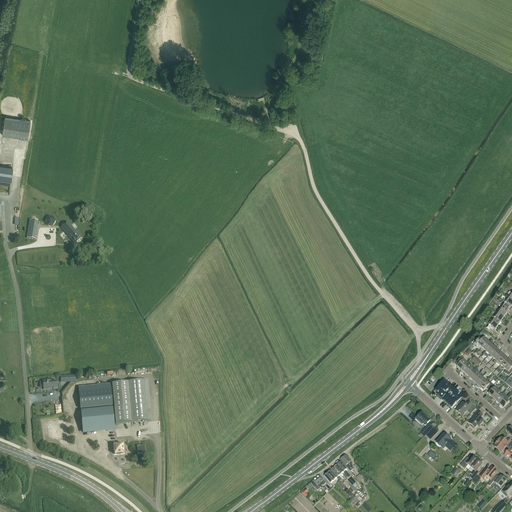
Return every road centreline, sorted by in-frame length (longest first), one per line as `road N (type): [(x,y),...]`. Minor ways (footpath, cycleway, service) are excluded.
road 1 (track): [(138,0),(132,78),(286,133)]
road 2 (unclassified): [(416,330),(367,276),(314,191),(300,140),(286,133)]
road 3 (unclassified): [(295,477),(320,472),(417,393)]
road 4 (track): [(314,0),(297,56),(258,123)]
